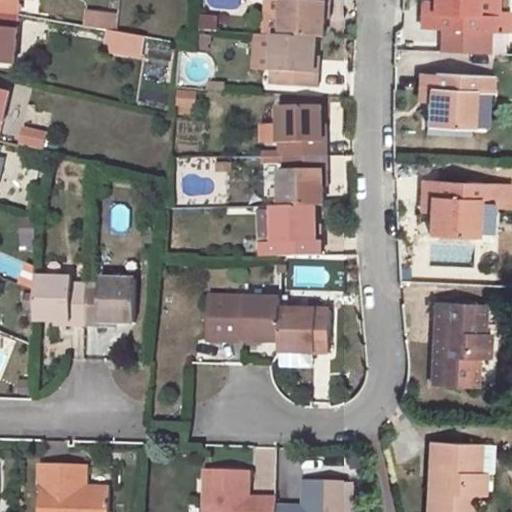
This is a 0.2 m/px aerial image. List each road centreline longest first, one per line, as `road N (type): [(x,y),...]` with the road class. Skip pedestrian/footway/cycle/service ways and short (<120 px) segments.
road 1 (residential): [(374,0),(367,108),(387,366),(351,422),(215,423)]
road 2 (residential): [(120,419),(0,409)]
